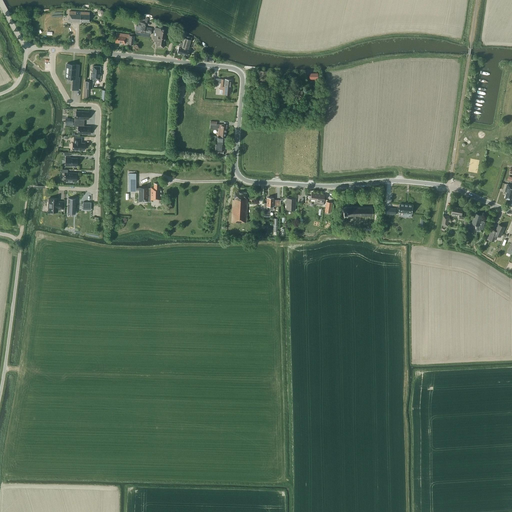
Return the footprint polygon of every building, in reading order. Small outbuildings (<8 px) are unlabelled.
[(89,22),(89,12),(69,11),(69,21),(89,22)] [(151,34),(151,28),(144,27),(145,23),(137,21),(135,31),(137,32),(151,34)] [(163,48),(167,29),(155,27),(154,35),(153,39),(156,39),(155,42),(157,42),(156,47),(163,48)] [(133,44),(134,36),(129,35),(116,33),(115,42),(125,44),(125,41),(128,42),(128,44),(133,44)] [(180,42),(179,47),(183,49),(183,48),(184,48),(185,45),(189,47),(191,40),(187,39),(187,36),(184,35),(183,38),(182,42),(180,42)] [(189,47),(185,45),(184,48),(183,48),(183,49),(179,47),(178,49),(177,48),(176,52),(188,57),(189,55),(190,51),(191,49),(188,48),(189,47)] [(67,64),(65,78),(73,79),(72,90),(78,90),(79,78),(78,77),(79,68),(76,68),(76,65),(67,64)] [(100,80),(101,72),(100,72),(100,67),(93,66),(92,72),(91,72),(90,79),(100,80)] [(258,70),(257,79),(269,81),(270,72),(258,70)] [(218,83),(220,83),(219,94),(230,95),(231,80),(221,79),(219,79),(214,78),(213,84),(218,84),(218,83)] [(305,94),(305,89),(300,89),(300,90),(293,90),(293,84),(286,83),(285,89),(290,90),(289,97),(292,98),(292,100),(298,100),(298,99),(301,99),(301,93),(305,94)] [(74,122),(84,123),(84,119),(88,119),(88,112),(76,111),(76,118),(74,118),(74,122)] [(216,128),(218,128),(218,136),(225,136),(226,125),(216,124),(216,122),(210,121),(210,129),(216,129),(216,128)] [(84,126),(84,123),(74,122),(74,126),(78,126),(78,133),(90,134),(90,126),(84,126)] [(223,149),(223,143),(225,144),(226,136),(225,136),(218,136),(215,136),(215,138),(217,138),(217,142),(215,142),(215,150),(215,152),(218,153),(217,154),(223,154),(223,149)] [(81,138),(73,138),(73,143),(72,150),(84,150),(84,143),(81,143),(81,138)] [(70,157),(66,157),(65,166),(70,166),(70,165),(77,166),(77,158),(70,158),(70,157)] [(60,173),(64,173),(64,181),(67,181),(67,182),(70,182),(70,181),(76,181),(76,180),(77,180),(77,177),(76,177),(76,173),(67,173),(68,169),(60,169),(60,173)] [(128,173),(128,191),(135,191),(135,190),(138,190),(138,188),(135,188),(135,173),(128,173)] [(150,187),(150,188),(151,200),(160,200),(161,200),(161,189),(159,189),(159,183),(154,183),(154,187),(150,187)] [(138,190),(138,201),(150,201),(151,201),(151,200),(150,188),(147,188),(147,187),(138,188),(138,190)] [(246,222),(247,202),(246,202),(247,200),(246,200),(246,192),(234,192),(234,197),(232,197),(231,222),(241,223),(241,222),(246,222)] [(314,201),(314,204),(323,205),(323,202),(324,194),(311,193),(310,201),(314,201)] [(273,206),(273,198),(272,198),(272,197),(271,197),(270,198),(267,197),(266,206),(264,206),(264,211),(269,211),(270,206),(273,206)] [(63,209),(63,202),(58,202),(58,199),(49,198),(49,204),(50,204),(49,210),(57,211),(57,209),(63,209)] [(76,198),(68,198),(67,212),(76,212),(76,198)] [(295,210),(295,198),(286,198),(286,209),(295,210)] [(408,204),(399,203),(398,211),(411,213),(412,204),(408,204)] [(360,215),(372,215),(372,208),(360,207),(346,208),(346,209),(343,210),(343,214),(346,214),(346,216),(360,216),(360,215)] [(464,219),(465,213),(462,212),(463,209),(452,207),(451,213),(459,215),(459,218),(464,219)] [(481,230),(481,229),(484,230),(486,222),(483,221),(481,220),(481,219),(483,215),(475,213),(472,223),(476,225),(476,231),(481,230)] [(493,230),(492,233),(490,232),(488,239),(494,241),(497,235),(500,237),(505,227),(499,224),(496,231),(493,230)]
